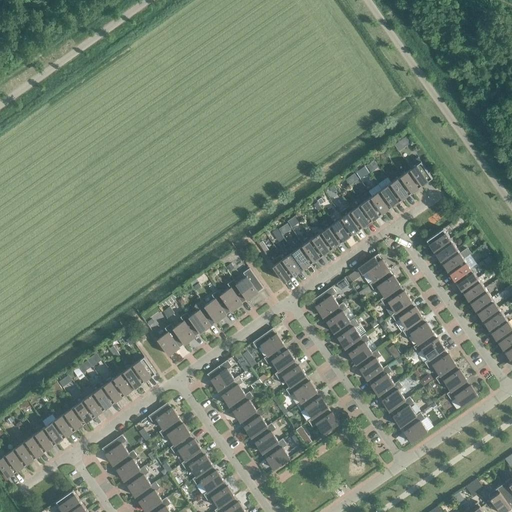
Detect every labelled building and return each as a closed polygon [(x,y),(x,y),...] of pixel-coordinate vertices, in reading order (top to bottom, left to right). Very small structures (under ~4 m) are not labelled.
[(374,160),(367,165),(371,170),(378,165),(374,160)] [(421,161),(411,169),(424,187),(423,185),(433,178),(421,161)] [(424,187),(411,169),(401,175),(414,194),(413,192),(422,185),(424,187)] [(414,194),(401,175),(391,182),(404,201),(405,201),(403,199),(412,192),(414,194)] [(404,201),(391,182),(382,189),(395,208),(393,206),(403,199),(404,201)] [(395,208),(382,189),(372,196),(385,215),(385,214),(384,212),(393,206),(394,208),(395,208)] [(385,215),(372,196),(362,203),(375,222),(375,221),(374,219),(383,213),(384,215),(385,215)] [(375,222),(362,203),(352,210),(365,228),(364,226),(373,220),(375,222)] [(352,210),(349,206),(340,213),(342,217),(355,235),(356,235),(354,233),(363,227),(365,229),(365,228),(352,210)] [(355,235),(342,217),(333,224),(346,242),(344,240),(354,234),(355,236),(355,235)] [(346,242),(333,224),(323,231),(336,249),(335,247),(344,241),(345,243),(346,242)] [(450,239),(443,228),(427,240),(434,250),(450,239)] [(278,229),(273,232),(276,238),(281,234),(278,229)] [(336,249),(323,231),(313,238),(326,256),(325,254),(334,247),(335,249),(336,249)] [(326,256),(313,238),(303,245),(316,263),(315,261),(324,254),(326,256)] [(457,248),(450,239),(434,250),(441,260),(457,248)] [(263,244),(260,246),(266,256),(270,253),(263,244)] [(316,263),(303,245),(293,251),(306,270),(307,270),(305,268),(314,261),(316,263)] [(464,258),(457,248),(441,260),(448,270),(464,258)] [(306,270),(293,251),(283,258),(296,277),(297,277),(295,275),(305,268),(306,270)] [(379,254),(379,253),(358,268),(363,274),(367,271),(373,281),(369,283),(370,284),(390,269),(389,268),(388,268),(378,254),(379,254)] [(296,277),(283,258),(273,265),(286,284),(287,284),(286,282),(295,275),(296,277)] [(471,268),(464,258),(448,270),(455,280),(471,268)] [(234,279),(248,300),(250,299),(249,298),(263,288),(263,289),(264,289),(250,268),(243,273),(246,277),(237,283),(234,279)] [(478,278),(471,268),(455,280),(462,289),(478,278)] [(390,270),(390,269),(370,284),(374,290),(378,287),(384,296),(380,299),(381,299),(401,285),(400,284),(399,284),(390,270)] [(348,275),(348,276),(351,281),(359,275),(355,270),(348,275)] [(485,288),(478,278),(462,289),(469,299),(485,288)] [(248,300),(234,279),(228,284),(230,288),(221,294),(218,290),(232,311),(234,310),(233,309),(247,299),(248,300)] [(401,285),(381,299),(385,305),(389,303),(395,312),(391,315),(392,315),(412,301),(411,299),(410,300),(401,286),(401,285)] [(337,293),(332,286),(312,301),(313,301),(323,315),(322,315),(323,317),(343,302),(339,305),(333,295),(337,293)] [(492,297),(485,288),(469,299),(475,309),(492,297)] [(232,311),(218,290),(212,295),(215,299),(205,305),(203,301),(202,302),(217,322),(218,321),(218,320),(232,310),(232,311)] [(361,298),(357,293),(352,296),(356,302),(361,298)] [(499,307),(492,297),(475,309),(482,319),(499,307)] [(412,301),(392,315),(396,321),(400,318),(406,328),(402,330),(403,331),(423,316),(422,315),(421,315),(412,301)] [(217,322),(202,302),(196,306),(199,310),(190,316),(187,312),(187,313),(201,333),(202,332),(202,331),(216,322),(217,322)] [(348,308),(343,302),(323,317),(324,316),(334,330),(333,331),(334,332),(354,318),(354,317),(350,320),(344,311),(348,308)] [(169,307),(163,311),(166,316),(173,312),(169,307)] [(506,317),(499,307),(482,319),(489,329),(506,317)] [(201,333),(187,313),(181,317),(183,321),(174,327),(171,323),(171,324),(185,344),(187,343),(186,342),(200,333),(201,333)] [(423,317),(423,316),(403,331),(407,337),(411,334),(417,343),(414,346),(434,332),(433,331),(423,317)] [(511,327),(511,325),(506,317),(489,329),(496,338),(511,327)] [(359,324),(354,318),(334,332),(334,333),(335,332),(345,346),(344,346),(345,348),(365,334),(365,333),(361,336),(355,327),(359,324)] [(185,344),(171,324),(165,328),(168,332),(158,339),(169,355),(171,354),(171,353),(185,344)] [(274,328),(273,327),(253,342),(257,348),(261,346),(268,355),(264,358),(284,343),(283,342),(283,343),(273,329),(274,328)] [(511,341),(511,327),(496,338),(503,348),(511,341)] [(434,332),(414,346),(418,353),(422,350),(429,359),(425,362),(445,348),(444,346),(444,347),(434,333),(434,332)] [(370,340),(365,334),(345,348),(346,348),(356,362),(355,362),(356,364),(377,349),(376,349),(372,352),(366,342),(370,340)] [(511,356),(511,341),(503,348),(510,358),(511,356)] [(285,344),(284,343),(264,358),(268,364),(272,361),(279,370),(275,373),(275,374),(295,359),(294,358),(284,344),(285,344)] [(445,348),(425,362),(429,368),(433,366),(440,375),(436,378),(456,363),(455,362),(455,363),(445,349),(445,348)] [(381,355),(377,349),(356,364),(357,363),(367,377),(366,378),(367,379),(388,365),(387,365),(383,367),(377,358),(381,355)] [(252,366),(257,363),(251,355),(246,358),(252,366)] [(144,356),(134,363),(147,382),(148,382),(146,380),(156,373),(144,356)] [(296,360),(295,359),(275,374),(279,380),(283,377),(290,386),(286,389),(307,375),(306,373),(305,374),(295,360),(296,360)] [(232,366),(227,360),(207,374),(207,375),(208,374),(218,388),(217,389),(218,390),(239,376),(238,375),(235,378),(228,369),(232,366)] [(147,382),(134,363),(125,370),(138,389),(136,387),(146,380),(147,382)] [(457,364),(456,363),(436,378),(440,384),(444,381),(451,390),(447,393),(447,394),(467,379),(466,378),(456,364),(457,364)] [(392,371),(388,365),(367,379),(367,380),(368,379),(378,393),(377,394),(378,395),(399,381),(398,380),(394,383),(388,374),(392,371)] [(422,373),(419,368),(418,368),(413,371),(417,377),(422,373)] [(138,389),(125,370),(115,377),(128,396),(127,394),(136,387),(137,389),(138,389)] [(259,378),(262,382),(268,378),(265,374),(259,378)] [(307,375),(286,389),(290,395),(294,393),(301,402),(297,405),(318,391),(317,389),(316,390),(306,376),(307,375)] [(243,382),(239,376),(218,390),(219,390),(229,404),(228,404),(229,406),(250,391),(246,394),(239,385),(243,382)] [(128,396),(115,377),(105,384),(118,403),(118,402),(117,400),(126,394),(127,396),(128,396)] [(468,380),(467,379),(447,394),(451,400),(455,397),(462,407),(479,395),(477,393),(477,394),(467,380),(468,380)] [(105,384),(102,380),(92,387),(95,391),(108,410),(108,409),(107,407),(116,401),(118,403),(105,384)] [(403,387),(399,381),(378,395),(379,395),(389,409),(388,409),(389,411),(410,396),(409,396),(406,399),(399,390),(403,387)] [(61,388),(57,382),(50,387),(54,393),(61,388)] [(108,410),(95,391),(85,398),(98,416),(99,416),(97,414),(106,408),(108,410)] [(254,398),(250,391),(229,406),(230,406),(240,420),(239,420),(240,421),(261,407),(257,410),(250,400),(254,398)] [(318,391),(297,405),(302,411),(305,408),(312,418),(308,420),(308,421),(329,406),(328,405),(327,405),(317,391),(318,391)] [(85,398),(82,394),(73,401),(75,405),(89,423),(87,421),(97,415),(98,417),(98,416),(85,398)] [(414,402),(410,396),(389,411),(390,411),(400,424),(399,425),(400,426),(421,412),(420,412),(417,414),(410,405),(414,402)] [(169,402),(169,401),(148,416),(153,422),(157,419),(163,429),(159,431),(160,432),(180,417),(179,416),(178,416),(168,402),(169,402)] [(89,423),(75,405),(66,412),(79,430),(78,428),(87,422),(88,424),(89,423)] [(329,407),(329,406),(308,421),(313,427),(316,424),(323,434),(340,422),(339,421),(338,421),(328,407),(329,407)] [(265,413),(261,407),(240,421),(241,422),(241,421),(251,435),(250,436),(251,437),(272,423),(272,422),(268,425),(261,416),(265,413)] [(79,430),(66,412),(56,419),(69,437),(68,435),(77,428),(78,431),(79,430)] [(425,418),(421,412),(400,426),(401,427),(401,426),(411,440),(410,441),(412,442),(428,431),(421,421),(425,418)] [(180,418),(180,417),(160,432),(164,438),(168,435),(174,444),(170,447),(171,447),(191,433),(190,431),(189,432),(180,418)] [(69,437),(56,419),(46,426),(59,444),(58,442),(67,435),(69,437)] [(276,429),(272,423),(251,437),(252,438),(252,437),(262,451),(263,453),(283,439),(283,438),(279,441),(272,432),(276,429)] [(59,444),(46,426),(36,432),(49,451),(50,451),(48,449),(57,442),(59,444)] [(306,432),(302,426),(296,430),(300,436),(306,432)] [(49,451),(36,432),(26,439),(39,458),(40,458),(38,456),(48,449),(49,451)] [(191,433),(171,447),(175,453),(179,451),(185,460),(181,463),(182,463),(202,449),(201,447),(200,448),(191,434),(191,433)] [(297,433),(292,437),(301,450),(306,446),(297,433)] [(127,441),(122,434),(102,448),(102,449),(103,449),(113,463),(112,463),(113,464),(133,450),(129,453),(123,443),(127,441)] [(39,458),(26,439),(17,446),(30,465),(28,463),(38,456),(39,458)] [(287,445),(283,439),(263,453),(273,467),(274,469),(290,457),(283,447),(287,445)] [(30,465),(17,446),(7,453),(20,472),(19,470),(28,463),(29,465),(30,465)] [(202,449),(182,463),(186,469),(190,466),(196,476),(192,478),(193,479),(213,464),(212,463),(211,463),(202,449)] [(138,456),(133,450),(113,464),(113,465),(114,464),(124,478),(123,479),(124,480),(144,466),(144,465),(140,468),(134,459),(138,456)] [(20,472),(7,453),(0,458),(0,465),(10,479),(10,478),(9,476),(18,470),(20,472)] [(213,465),(213,464),(193,479),(197,485),(201,482),(207,491),(204,494),(224,480),(223,479),(213,465)] [(149,472),(144,466),(124,480),(124,481),(125,480),(135,494),(134,494),(135,496),(155,481),(151,484),(145,475),(149,472)] [(511,477),(502,484),(511,498),(511,477)] [(484,488),(477,478),(471,482),(478,492),(484,488)] [(224,480),(204,494),(208,501),(212,498),(219,507),(215,510),(235,496),(234,494),(234,495),(224,481),(224,480)] [(160,488),(155,481),(135,496),(136,496),(146,510),(145,510),(146,511),(166,497),(162,500),(156,490),(160,488)] [(478,492),(471,482),(466,486),(473,496),(478,492)] [(511,503),(511,498),(502,484),(488,494),(500,511),(505,511),(511,508),(510,505),(511,503)] [(80,499),(73,489),(71,490),(56,501),(64,511),(80,499)] [(235,496),(215,510),(216,511),(245,511),(246,511),(245,510),(235,497),(235,496)] [(171,503),(166,497),(146,511),(147,511),(171,511),(167,506),(171,503)] [(83,511),(87,509),(80,499),(64,511),(83,511)] [(484,511),(477,502),(463,511),(484,511)]
